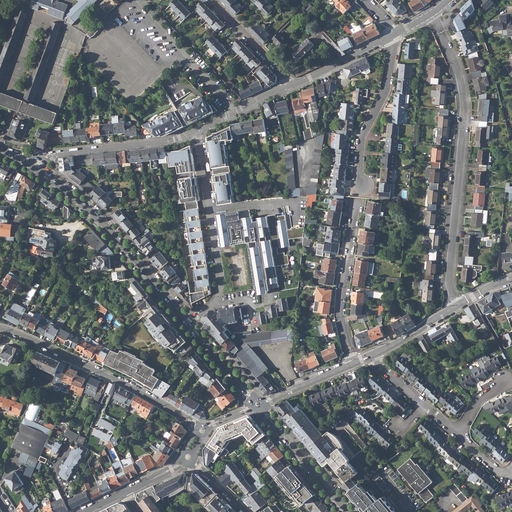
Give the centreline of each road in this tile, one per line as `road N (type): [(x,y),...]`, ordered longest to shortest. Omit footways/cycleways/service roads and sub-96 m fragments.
road 1 (residential): [(431,13),(464,98),(449,281),(457,305)]
road 2 (residential): [(202,430),(122,381),(0,328)]
road 3 (primary): [(45,169),(109,228),(188,321)]
road 4 (residential): [(188,321),(221,285),(196,130)]
road 5 (residential): [(352,364),(340,301),(355,205)]
road 6 (residential): [(393,35),(386,91),(361,138),(362,183)]
road 7 (tertiary): [(196,130),(44,157)]
road 8 (primary): [(262,409),(349,511)]
